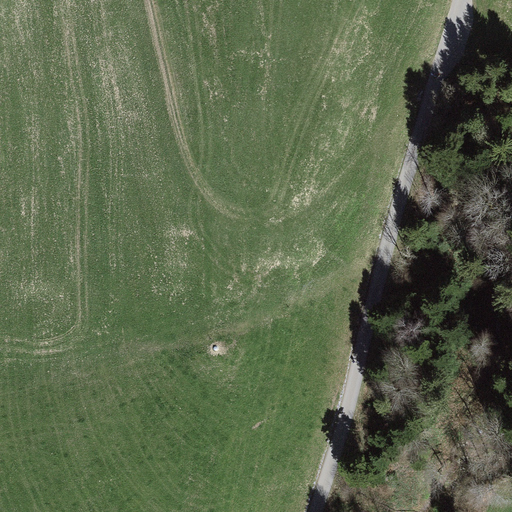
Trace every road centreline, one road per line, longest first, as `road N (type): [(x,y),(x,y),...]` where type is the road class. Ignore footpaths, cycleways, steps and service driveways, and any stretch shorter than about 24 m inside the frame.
road 1 (unclassified): [(465,0),(317,511)]
road 2 (track): [(445,64),(337,183),(279,226),(226,221),(196,186),(142,0)]
